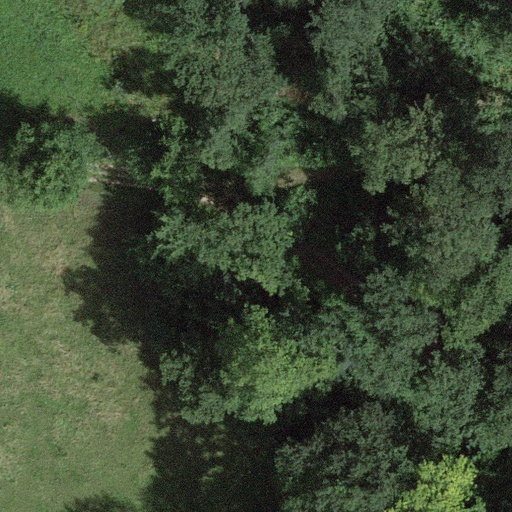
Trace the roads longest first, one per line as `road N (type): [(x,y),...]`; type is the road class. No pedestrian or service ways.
road 1 (track): [(511,431),(245,211),(150,172)]
road 2 (track): [(218,195),(333,174),(511,168)]
road 3 (residential): [(0,162),(150,172)]
